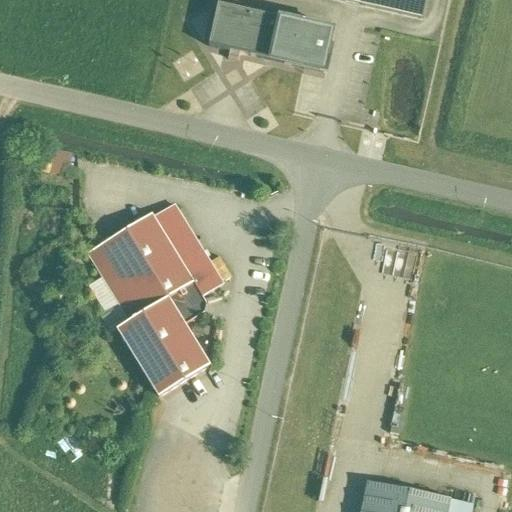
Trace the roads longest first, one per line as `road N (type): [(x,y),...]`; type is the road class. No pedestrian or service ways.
road 1 (residential): [(317,161),(247,511)]
road 2 (residential): [(0,86),(317,161)]
road 3 (residential): [(317,161),(511,205)]
